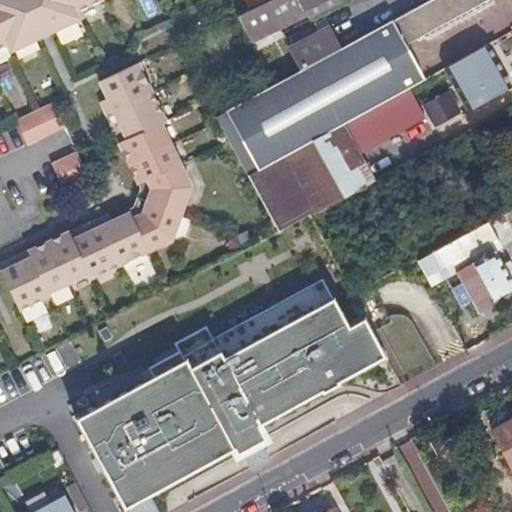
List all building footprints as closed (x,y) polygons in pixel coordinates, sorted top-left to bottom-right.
[(0,0),(0,47),(10,42),(14,50),(43,36),(40,30),(51,25),(54,31),(84,16),(81,9),(98,0),(0,0)] [(246,175),(409,87),(423,78),(405,45),(487,0),(429,0),(341,48),(301,69),(273,85),(214,117),(246,175)] [(269,0),(251,9),(236,16),(250,41),(311,10),(314,16),(339,3),(338,0),(269,0)] [(246,0),(251,9),(269,0),(246,0)] [(152,2),(136,8),(141,23),(158,17),(152,2)] [(176,47),(214,117),(273,85),(250,41),(236,16),(176,47)] [(301,69),(341,48),(329,27),(289,49),(301,69)] [(497,63),(488,44),(431,74),(439,90),(453,82),(469,110),(505,90),(491,66),(497,63)] [(131,126),(122,131),(142,172),(151,168),(156,178),(147,202),(137,208),(134,200),(116,209),(76,228),(72,220),(32,239),(35,246),(6,260),(24,299),(54,285),(53,282),(93,264),(94,268),(177,229),(189,181),(158,116),(163,114),(135,55),(95,73),(103,91),(112,87),(131,126)] [(511,87),(497,63),(491,66),(505,90),(511,87)] [(103,91),(122,131),(131,126),(112,87),(103,91)] [(310,213),(372,180),(358,154),(426,117),(409,87),(246,175),(277,231),(310,213)] [(421,97),(428,122),(454,115),(448,90),(421,97)] [(32,145),(70,127),(59,103),(20,121),(32,145)] [(68,189),(94,176),(82,152),(56,165),(68,189)] [(151,168),(142,172),(145,177),(137,196),(133,198),(134,200),(137,208),(147,202),(156,178),(151,168)] [(76,228),(116,209),(111,200),(72,220),(76,228)] [(511,240),(511,227),(503,212),(416,260),(431,286),(457,271),(479,311),(511,291),(511,282),(494,250),(511,240)] [(3,253),(6,260),(35,246),(32,239),(19,245),(3,253)] [(186,358),(71,420),(88,448),(95,444),(100,452),(93,457),(101,471),(109,466),(114,475),(107,479),(123,507),(235,448),(238,454),(265,439),(256,425),(384,356),(363,318),(348,326),(325,284),(213,344),(217,352),(190,367),(186,358)] [(511,384),(509,387),(511,392),(511,421),(492,432),(511,467),(511,384)] [(0,476),(0,487),(13,481),(9,472),(0,476)] [(79,509),(87,505),(76,482),(67,487),(79,509)] [(29,511),(72,511),(64,495),(50,502),(44,491),(26,500),(32,511),(29,511)]
